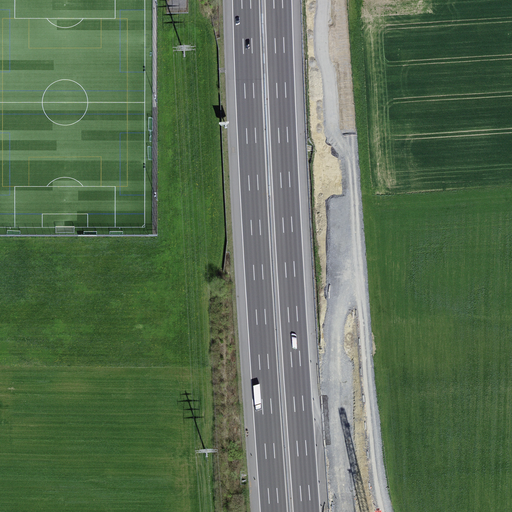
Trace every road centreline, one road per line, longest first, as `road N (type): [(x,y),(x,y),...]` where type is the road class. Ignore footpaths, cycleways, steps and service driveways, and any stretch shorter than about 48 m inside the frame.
road 1 (primary): [(328,0),(343,402),(360,511)]
road 2 (motorway): [(307,511),(278,0)]
road 3 (motorway): [(246,0),(274,511)]
